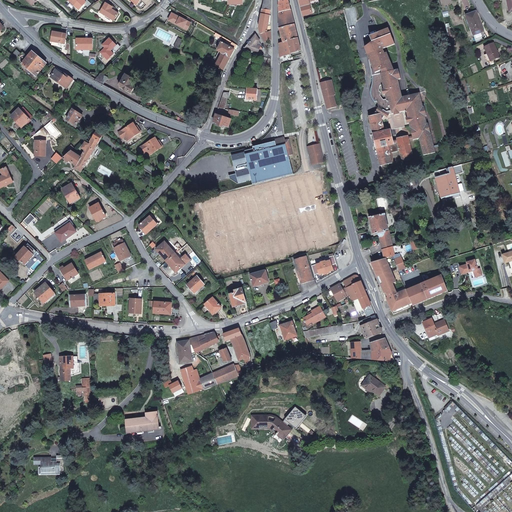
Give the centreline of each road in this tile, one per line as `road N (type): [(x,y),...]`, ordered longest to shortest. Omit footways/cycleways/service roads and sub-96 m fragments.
road 1 (secondary): [(294,0),(360,265)]
road 2 (secondary): [(205,137),(76,73),(6,10)]
road 3 (unknown): [(339,185),(372,169),(358,42),(362,7)]
road 4 (residential): [(197,328),(147,331),(9,316)]
road 5 (secondary): [(274,0),(276,69),(266,119),(234,140),(205,137)]
road 6 (residential): [(360,265),(292,301),(197,328)]
road 7 (unclassified): [(454,511),(405,367),(409,355)]
road 8 (residential): [(205,137),(258,0)]
road 9 (residential): [(6,10),(108,29),(141,23)]
road 10 (secondary): [(409,355),(511,443)]
road 11 (unclassified): [(387,325),(473,294),(511,301)]
road 12 (residential): [(197,328),(126,221)]
